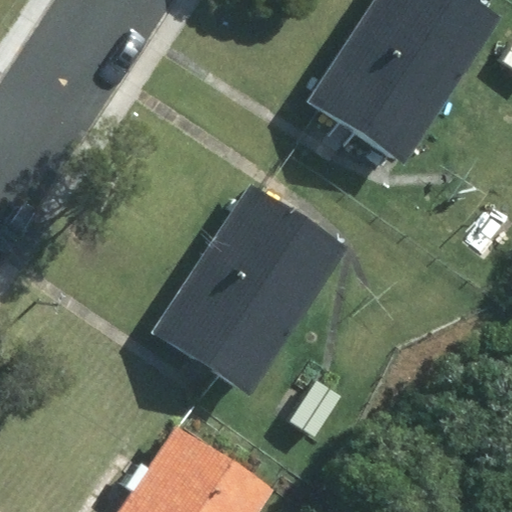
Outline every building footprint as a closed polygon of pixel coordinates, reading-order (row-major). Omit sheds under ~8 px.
[(459,0),(363,0),(295,100),(379,160),(479,13),(459,0)] [(511,43),(505,39),(490,61),(511,75),(511,43)] [(237,185),(140,331),(226,388),(323,241),(237,185)] [(299,395),(280,423),(300,435),(319,407),(299,395)] [(163,427),(105,511),(226,511),(246,483),(163,427)]
